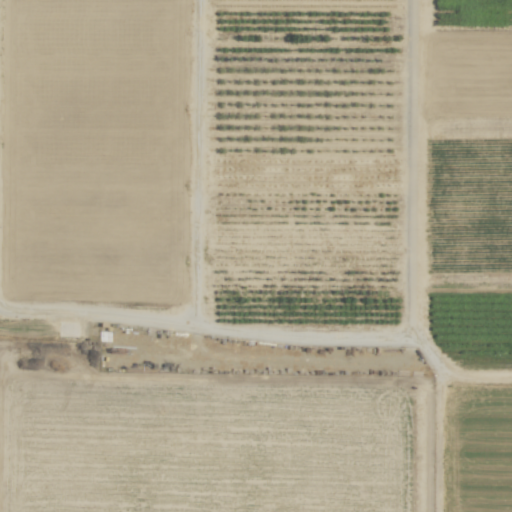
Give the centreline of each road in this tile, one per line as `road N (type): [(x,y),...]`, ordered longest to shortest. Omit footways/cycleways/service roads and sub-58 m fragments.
road 1 (residential): [(0,305),(274,334),(416,338),(454,372),(511,373)]
road 2 (residential): [(412,0),(410,338)]
